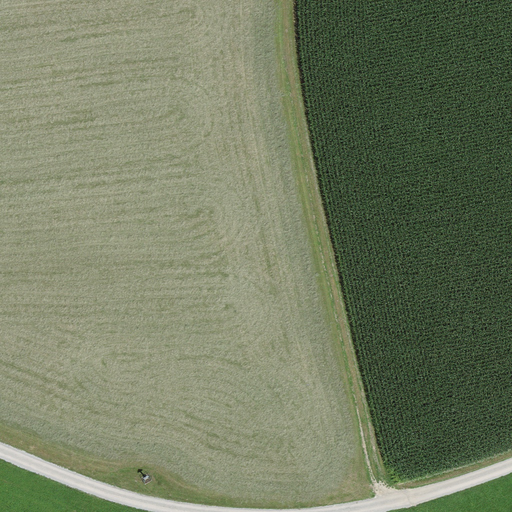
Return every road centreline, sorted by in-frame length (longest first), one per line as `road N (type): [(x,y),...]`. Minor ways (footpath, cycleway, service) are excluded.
road 1 (track): [(0,453),(58,477),(215,511)]
road 2 (track): [(330,511),(431,494),(511,464)]
